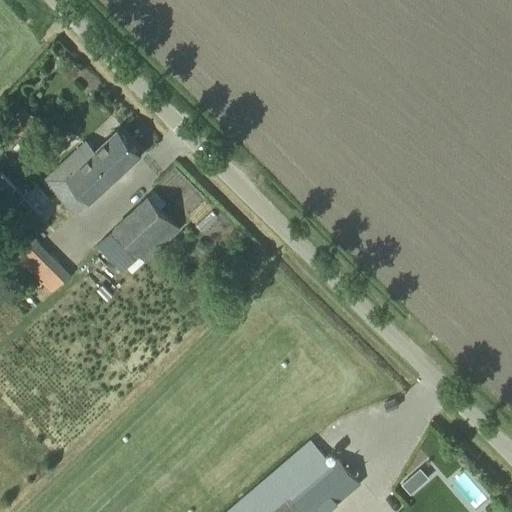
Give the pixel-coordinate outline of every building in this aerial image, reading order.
[(22,136),(37,117),(23,106),(9,125),(22,136)] [(118,129),(96,149),(87,140),(44,179),(77,214),(90,202),(141,154),(118,129)] [(2,172),(0,174),(0,206),(25,233),(42,215),(2,172)] [(149,195),(113,228),(92,248),(97,254),(100,251),(121,272),(124,269),(132,277),(147,263),(145,260),(180,227),(162,208),(166,204),(154,191),(149,195)] [(31,235),(13,253),(25,265),(43,247),(31,235)] [(332,462),(320,449),(311,439),(226,511),(325,511),(360,482),(339,457),(332,462)]
